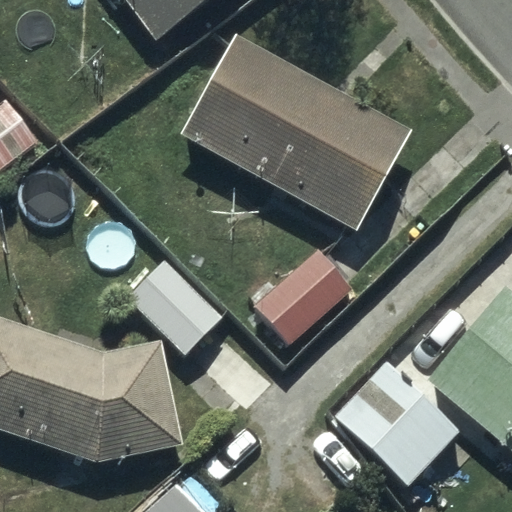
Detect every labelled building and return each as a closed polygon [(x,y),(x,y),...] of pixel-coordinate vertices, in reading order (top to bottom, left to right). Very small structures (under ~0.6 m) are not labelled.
[(116,0),(152,47),(215,0),(116,0)] [(185,76),(205,87),(176,137),(348,236),(337,248),(367,273),(393,244),(363,218),(409,138),(234,37),(219,63),(200,51),(185,76)] [(0,109),(0,172),(35,147),(6,106),(0,109)] [(252,306),(285,348),(349,296),(316,254),(252,306)] [(220,323),(160,264),(122,304),(182,362),(220,323)] [(511,304),(502,297),(425,389),(511,462),(511,304)] [(0,436),(92,467),(177,452),(158,346),(99,356),(0,323),(0,436)] [(378,367),(327,421),(402,493),(454,439),(378,367)] [(193,511),(176,493),(155,511),(193,511)]
